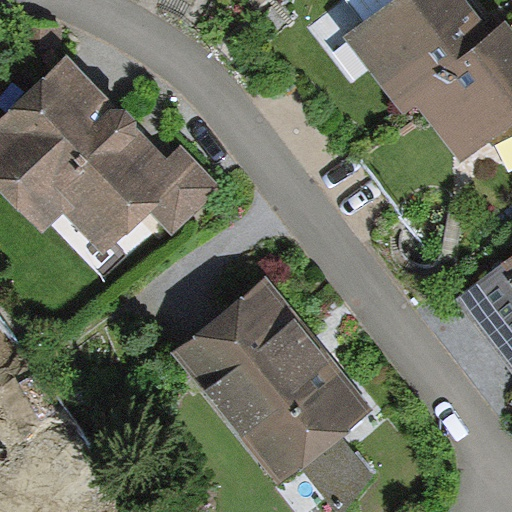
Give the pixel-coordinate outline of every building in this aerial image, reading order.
[(482,21),(464,0),(394,0),(351,35),(396,90),(482,21)] [(511,32),(506,25),(416,87),(464,156),(511,122),(511,32)] [(99,113),(64,76),(0,134),(0,180),(41,225),(66,201),(94,231),(133,195),(163,228),(204,190),(176,160),(159,176),(123,138),(134,128),(111,103),(99,113)] [(511,253),(465,288),(511,352),(511,253)] [(325,434),(355,411),(254,286),(174,350),(275,476),(292,462),(328,506),(362,479),(325,434)] [(0,511),(91,511),(14,405),(0,415),(0,511)]
